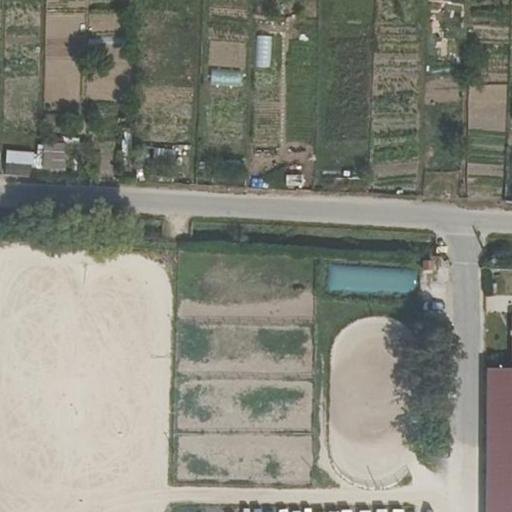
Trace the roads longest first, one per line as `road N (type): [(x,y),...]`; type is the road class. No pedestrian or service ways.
road 1 (unclassified): [(0,199),(511,227)]
road 2 (unknown): [(466,224),(457,511)]
